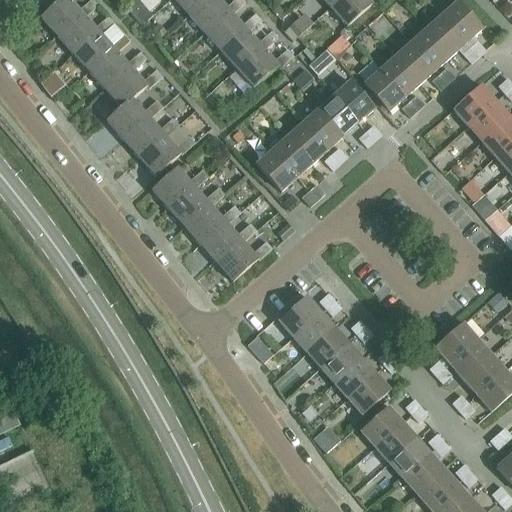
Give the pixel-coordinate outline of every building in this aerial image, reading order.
[(62,0),(40,20),(57,39),(81,17),(85,21),(98,9),(92,2),(79,14),(66,0),(62,0)] [(172,0),(188,18),(208,0),(172,0)] [(208,0),(188,18),(204,36),(229,14),(232,16),(244,5),(239,0),(236,0),(226,10),(216,0),(208,0)] [(321,0),(330,10),(340,0),(321,0)] [(340,0),(330,10),(347,28),(371,6),(373,9),(382,0),(369,0),(368,2),(366,0),(340,0)] [(440,18),(465,45),(481,31),(456,3),(440,18)] [(204,36),(220,54),(245,31),(248,35),(261,23),(255,16),(242,28),(232,16),(229,14),(204,36)] [(57,39),(73,56),(97,35),(100,38),(113,26),(107,19),(94,31),(85,21),(81,17),(57,39)] [(440,18),(425,32),(450,59),(465,45),(440,18)] [(301,19),(284,33),(294,45),(311,31),(301,19)] [(220,54),(236,72),(261,49),(264,52),(277,41),(271,34),(258,45),(248,35),(245,31),(220,54)] [(425,32),(410,45),(435,73),(450,59),(425,32)] [(73,56),(89,74),(113,52),(116,56),(130,44),(124,37),(110,49),(100,38),(97,35),(73,56)] [(477,44),(469,50),(478,59),(485,53),(477,44)] [(410,45),(395,59),(420,86),(435,73),(410,45)] [(261,49),(236,72),(253,90),(277,68),(280,70),(293,58),(287,52),(274,63),(264,52),(261,49)] [(478,59),(469,50),(463,57),(470,65),(478,59)] [(89,74),(105,92),(129,70),(133,73),(146,61),(140,55),(126,67),(116,56),(113,52),(89,74)] [(395,59),(380,72),(404,100),(420,86),(395,59)] [(105,92),(121,110),(131,102),(145,89),(147,91),(161,79),(155,72),(142,84),(133,73),(129,70),(105,92)] [(446,71),(439,77),(447,86),(454,80),(446,71)] [(404,100),(380,72),(363,87),(388,115),(404,100)] [(447,86),(439,77),(432,84),(440,93),(447,86)] [(497,89),(504,97),(511,89),(511,86),(507,81),(497,89)] [(349,84),(333,98),(358,126),(374,112),(349,84)] [(481,89),(453,113),(467,129),(495,105),(481,89)] [(333,98),(318,112),(343,140),(358,126),(333,98)] [(416,98),(409,105),(417,114),(424,107),(416,98)] [(106,124),(123,143),(148,120),(149,122),(163,111),(157,104),(143,116),(131,102),(121,110),(106,124)] [(417,114),(409,105),(402,111),(410,120),(417,114)] [(467,129),(481,144),(508,120),(495,105),(467,129)] [(318,112),(303,125),(327,153),(343,140),(318,112)] [(123,143),(139,160),(164,138),(166,141),(179,129),(173,122),(159,133),(149,122),(148,120),(123,143)] [(481,144),(494,160),(511,143),(511,124),(508,120),(481,144)] [(303,125),(287,139),(312,167),(327,153),(303,125)] [(373,128),(365,135),(374,144),(381,137),(373,128)] [(374,144),(365,135),(358,141),(367,150),(374,144)] [(164,138),(139,160),(156,179),(180,157),(181,159),(195,146),(189,140),(176,152),(166,141),(164,138)] [(414,146),(430,165),(440,157),(424,138),(414,146)] [(287,139),(272,152),(297,180),(312,167),(287,139)] [(511,143),(494,160),(508,175),(511,171),(511,143)] [(338,151),(331,157),(339,166),(347,160),(338,151)] [(297,180),(272,152),(256,166),(281,194),(297,180)] [(339,166),(331,157),(324,164),(332,172),(339,166)] [(152,193),(168,211),(193,189),(196,191),(209,180),(203,173),(189,185),(177,171),(152,193)] [(316,187),(309,194),(317,203),(324,196),(316,187)] [(168,211),(184,229),(209,207),(212,210),(225,198),(219,191),(206,203),(196,191),(193,189),(168,211)] [(317,203),(309,194),(302,200),(310,209),(317,203)] [(184,229),(200,247),(225,225),(227,228),(241,216),(235,209),(221,221),(212,210),(209,207),(184,229)] [(200,247),(216,265),(241,243),(243,245),(256,233),(250,227),(237,238),(227,228),(225,225),(200,247)] [(241,243),(216,265),(232,284),(257,262),(259,263),(272,251),(266,245),(253,256),(243,245),(241,243)] [(319,305),(326,312),(335,304),(328,296),(319,305)] [(279,325),(293,341),(321,316),(307,300),(279,325)] [(335,304),(326,312),(331,319),(341,311),(335,304)] [(293,341),(306,356),(334,331),(321,316),(293,341)] [(350,331),(357,338),(367,330),(360,322),(350,331)] [(435,350),(449,367),(476,342),(462,326),(435,350)] [(367,330),(357,338),(363,345),(372,337),(367,330)] [(306,356),(320,371),(348,347),(334,331),(306,356)] [(449,367),(463,382),(490,358),(476,342),(449,367)] [(320,371),(333,387),(361,362),(348,347),(320,371)] [(377,362),(384,369),(393,361),(387,353),(377,362)] [(463,382),(476,398),(504,373),(490,358),(463,382)] [(393,361),(384,369),(390,376),(400,368),(393,361)] [(333,387),(347,402),(375,377),(361,362),(333,387)] [(429,372),(436,379),(445,370),(439,363),(429,372)] [(445,370),(436,379),(442,386),(451,378),(445,370)] [(511,382),(504,373),(476,398),(491,414),(511,394),(511,382)] [(375,377),(347,402),(361,417),(389,393),(375,377)] [(452,406),(458,413),(468,405),(461,398),(452,406)] [(405,410),(412,418),(421,410),(414,402),(405,410)] [(0,409),(0,435),(19,426),(9,405),(0,409)] [(468,405),(458,413),(465,420),(474,412),(468,405)] [(361,434),(375,450),(403,426),(388,410),(361,434)] [(421,410),(412,418),(418,425),(427,417),(421,410)] [(375,450),(389,466),(416,441),(403,426),(375,450)] [(511,439),(504,430),(497,437),(505,446),(511,440),(511,439)] [(428,445),(434,452),(443,444),(437,436),(428,445)] [(505,446),(497,437),(490,443),(497,453),(505,446)] [(389,466),(402,481),(430,456),(416,441),(389,466)] [(443,444),(434,452),(440,459),(450,451),(443,444)] [(402,481),(416,496),(443,472),(430,456),(402,481)] [(511,456),(497,470),(511,485),(511,456)] [(455,475),(461,483),(471,475),(464,467),(455,475)] [(416,496),(429,511),(457,487),(443,472),(416,496)] [(471,475),(461,483),(467,489),(477,481),(471,475)] [(429,511),(459,511),(470,502),(457,487),(429,511)] [(491,497),(498,505),(507,497),(500,489),(491,497)] [(511,502),(507,497),(498,505),(504,511),(511,504),(511,502)] [(459,511),(479,511),(470,502),(459,511)]
